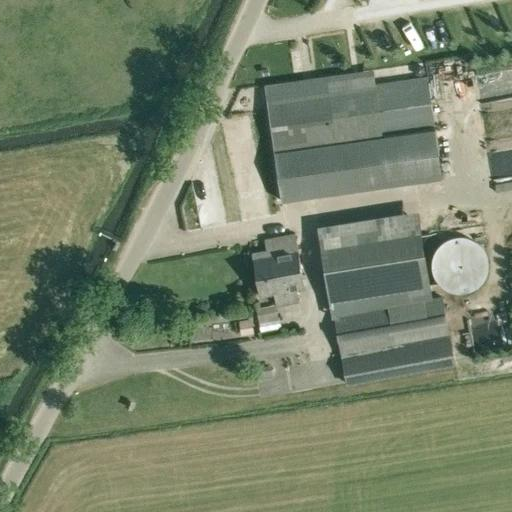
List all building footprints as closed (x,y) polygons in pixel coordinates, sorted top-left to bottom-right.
[(429,76),(267,97),(281,198),(442,177),(429,76)] [(511,129),(482,137),(484,145),(511,138),(511,129)] [(511,170),(492,170),(491,180),(511,180),(511,170)] [(320,238),(331,305),(431,288),(420,221),(320,238)] [(275,295),(277,305),(298,302),(296,291),(304,289),(295,235),(271,240),(273,255),(254,259),(261,297),(275,295)] [(335,316),(341,358),(345,379),(455,359),(443,296),(388,306),(335,316)] [(282,329),(277,305),(255,310),(260,333),(282,329)] [(256,376),(272,374),(271,364),(254,366),(256,376)]
